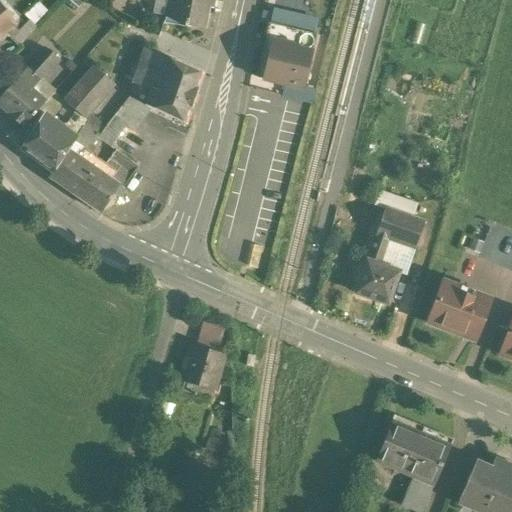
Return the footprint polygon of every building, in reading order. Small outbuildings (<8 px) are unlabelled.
[(173,0),(169,19),(184,22),(183,27),(186,28),(186,26),(203,30),(208,8),(212,9),(212,8),(211,8),(212,0),(173,0)] [(16,27),(0,7),(0,39),(5,35),(14,28),(16,27)] [(18,33),(14,28),(5,35),(18,48),(36,28),(29,22),(18,33)] [(316,36),(268,25),(255,78),(263,80),(272,44),(310,53),(302,89),(303,89),(316,36)] [(310,53),(272,44),(263,80),(302,89),(310,53)] [(44,48),(17,79),(31,91),(58,60),(44,48)] [(167,60),(145,50),(133,82),(151,90),(155,92),(167,60)] [(202,75),(167,60),(155,92),(151,90),(145,106),(151,109),(185,125),(202,75)] [(92,67),(63,101),(85,120),(114,86),(92,67)] [(17,79),(0,98),(0,108),(23,129),(45,104),(31,91),(17,79)] [(129,98),(113,118),(125,126),(133,132),(151,109),(145,106),(129,98)] [(75,138),(44,115),(21,150),(52,172),(67,150),(75,138)] [(104,130),(88,117),(82,127),(98,138),(104,130)] [(113,118),(105,129),(104,130),(98,138),(97,139),(100,142),(110,148),(125,126),(113,118)] [(98,138),(82,127),(75,138),(67,150),(76,157),(81,150),(90,156),(100,142),(97,139),(98,138)] [(90,156),(81,150),(76,157),(67,150),(52,172),(48,178),(100,214),(113,193),(118,187),(118,186),(110,180),(115,173),(90,156)] [(137,168),(116,152),(109,161),(131,177),(137,168)] [(125,192),(118,187),(113,193),(120,199),(125,192)] [(424,223),(384,209),(375,236),(414,250),(424,223)] [(414,250),(375,236),(366,261),(398,272),(398,273),(406,275),(414,250)] [(398,272),(366,261),(364,269),(357,266),(353,278),(359,281),(355,294),(387,305),(398,273),(398,272)] [(489,300),(443,282),(427,325),(473,342),(489,300)] [(511,321),(499,356),(511,361),(511,321)] [(224,356),(191,347),(181,381),(214,391),(224,356)] [(421,511),(451,441),(394,417),(375,462),(413,477),(401,507),(413,511),(421,511)] [(500,473),(475,462),(457,504),(476,511),(508,511),(511,504),(511,467),(504,465),(500,473)]
